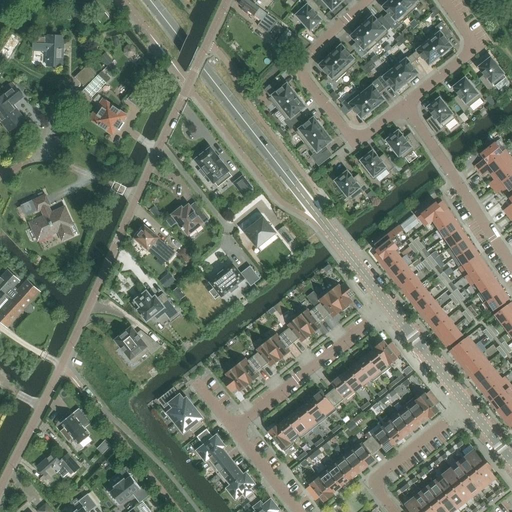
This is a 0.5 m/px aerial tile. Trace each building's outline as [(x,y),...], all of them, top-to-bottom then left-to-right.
[(278,22),(259,8),(248,0),(242,0),(239,4),(243,7),(241,10),(246,13),(248,11),(254,15),(261,21),(258,26),(269,34),(278,22)] [(318,15),(314,11),(319,7),(312,0),(304,0),(303,2),(307,6),(297,16),(300,19),(307,27),(307,26),(310,30),(311,30),(318,23),(321,20),(317,16),(318,15)] [(322,0),(329,6),(332,10),(333,9),(333,10),(340,3),(343,0),(322,0)] [(387,4),(384,7),(387,11),(386,11),(388,13),(383,18),(395,31),(401,25),(399,24),(409,14),(396,0),(390,0),(386,4),(387,4)] [(396,0),(409,14),(420,4),(415,0),(396,0)] [(102,24),(109,18),(105,13),(98,19),(102,24)] [(389,34),(382,26),(383,26),(377,20),(376,20),(373,17),(370,20),(369,18),(361,25),(363,26),(362,27),(374,40),(378,44),(389,34)] [(449,42),(446,38),(450,34),(441,23),(435,28),(437,29),(426,37),(441,56),(441,55),(442,57),(449,51),(448,49),(451,47),(448,43),(449,42)] [(374,40),(362,27),(355,33),(352,36),(355,40),(354,41),(360,47),(361,46),(364,49),(374,40)] [(63,66),(64,36),(48,36),(48,37),(35,36),(34,50),(48,51),(47,66),(63,66)] [(441,56),(426,37),(415,47),(418,50),(412,55),(416,60),(421,56),(425,61),(426,61),(429,64),(432,62),(441,56)] [(135,53),(135,49),(132,46),(128,46),(125,49),(125,53),(128,56),(132,56),(135,53)] [(357,63),(350,56),(351,55),(346,49),(345,49),(341,46),(338,49),(330,56),(346,73),(357,63)] [(415,70),(416,69),(411,64),(416,60),(412,55),(407,59),(404,55),(393,64),(407,82),(408,84),(416,78),(414,76),(418,73),(415,70)] [(346,73),(330,56),(323,62),(320,65),(324,69),(323,70),(328,76),(329,75),(336,82),(346,73)] [(506,78),(500,70),(494,62),(491,58),(490,59),(483,65),(479,67),(483,72),(482,73),(486,77),(481,81),(490,92),(496,87),(495,86),(506,78)] [(407,82),(393,64),(392,65),(393,67),(383,75),(387,81),(386,82),(391,88),(392,87),(395,91),(399,89),(407,82)] [(84,86),(97,74),(88,65),(75,77),(84,86)] [(102,72),(76,99),(84,106),(110,79),(102,72)] [(481,98),(475,90),(469,82),(465,78),(465,79),(457,85),(454,88),(458,92),(457,93),(460,98),(455,101),(464,112),(471,108),(470,107),(481,98)] [(371,84),(360,93),(373,109),(381,103),(384,100),(381,96),(382,96),(377,89),(376,90),(371,84)] [(277,93),(269,99),(278,110),(282,107),(298,94),(291,87),(290,88),(287,85),(283,88),(283,87),(276,92),(277,93)] [(0,119),(10,132),(25,120),(13,105),(24,97),(15,87),(0,98),(0,119)] [(359,91),(342,104),(349,112),(353,109),(358,115),(359,114),(362,118),(365,115),(373,109),(360,93),(359,91)] [(282,107),(278,110),(287,121),(285,122),(289,128),(301,119),(297,114),(302,111),(301,110),(305,107),(302,104),(304,102),(298,94),(282,107)] [(126,117),(126,115),(103,99),(99,105),(103,108),(94,121),(112,134),(114,134),(118,128),(118,126),(117,126),(119,122),(120,123),(122,122),(126,117)] [(432,105),(428,108),(432,113),(431,113),(435,118),(433,119),(428,123),(436,135),(442,131),(440,127),(454,116),(449,110),(443,103),(440,99),(439,99),(431,105),(432,105)] [(304,126),(296,132),(305,144),(323,129),(324,128),(318,120),(316,122),(314,118),(310,121),(309,120),(303,126),(304,126)] [(323,129),(305,144),(313,155),(311,157),(319,166),(331,157),(324,148),(328,145),(328,144),(332,141),(329,137),(323,129)] [(422,146),(413,135),(407,140),(403,135),(402,136),(399,131),(395,134),(394,132),(386,138),(388,140),(387,141),(390,145),(396,152),(402,160),(414,151),(415,152),(422,146)] [(479,171),(505,150),(502,152),(495,143),(481,154),(484,159),(475,166),(479,171)] [(229,171),(222,162),(211,147),(195,160),(202,169),(199,171),(204,177),(207,175),(214,184),(229,171)] [(492,176),(511,159),(511,158),(505,150),(479,171),(483,176),(489,172),(492,176)] [(395,168),(386,156),(381,160),(378,156),(377,156),(373,152),(370,154),(368,153),(361,159),(362,160),(361,161),(365,165),(363,166),(369,174),(371,172),(375,178),(386,170),(389,172),(395,168)] [(493,189),(511,174),(511,159),(492,176),(495,179),(489,184),(493,189)] [(369,188),(360,177),(356,180),(352,176),(351,176),(347,172),(344,175),(344,174),(336,180),(336,181),(339,185),(345,193),(351,201),(362,192),(363,193),(369,188)] [(506,194),(511,189),(511,174),(493,189),(497,194),(503,190),(506,194)] [(252,188),(243,176),(234,183),(243,195),(252,188)] [(73,225),(65,207),(52,213),(48,206),(50,205),(46,196),(35,201),(39,211),(42,209),(45,217),(31,223),(39,240),(59,231),(63,240),(73,236),(69,227),(73,225)] [(433,220),(448,210),(447,208),(442,201),(438,204),(437,203),(432,206),(429,202),(415,213),(426,226),(433,220)] [(196,230),(209,220),(199,208),(194,212),(189,206),(184,210),(182,208),(180,209),(180,208),(174,213),(175,214),(173,215),(183,227),(182,228),(184,230),(185,230),(188,234),(195,229),(196,230)] [(439,229),(454,219),(448,210),(433,220),(439,229)] [(275,233),(263,218),(245,232),(257,247),(275,233)] [(445,238),(460,228),(454,219),(439,229),(445,238)] [(378,252),(374,255),(380,262),(403,244),(396,236),(400,233),(403,230),(400,225),(396,228),(393,231),(392,231),(375,245),(378,249),(376,250),(378,252)] [(175,252),(159,238),(146,227),(144,227),(139,233),(138,233),(136,236),(136,237),(135,238),(143,246),(144,247),(146,249),(147,249),(148,250),(150,248),(160,256),(159,257),(165,261),(175,252)] [(293,240),(283,227),(277,231),(288,245),(293,240)] [(451,247),(466,237),(460,228),(445,238),(451,247)] [(457,256),(473,246),(466,237),(451,247),(457,256)] [(403,244),(380,262),(387,271),(402,259),(395,250),(403,244)] [(459,268),(479,255),(473,246),(457,256),(463,265),(459,267),(459,268)] [(192,257),(184,249),(179,255),(187,262),(192,257)] [(465,276),(485,263),(479,255),(459,268),(465,276)] [(393,279),(409,267),(402,259),(387,271),(393,279)] [(329,263),(323,268),(326,272),(332,268),(329,263)] [(471,285),(491,272),(485,263),(465,276),(471,285)] [(237,285),(245,279),(251,286),(260,279),(250,266),(241,273),(233,264),(224,271),(224,270),(218,274),(219,275),(210,282),(222,297),(230,291),(231,293),(239,287),(237,285)] [(400,288),(415,276),(409,267),(393,279),(400,288)] [(0,320),(8,328),(24,310),(28,313),(31,313),(34,310),(34,307),(30,303),(35,298),(40,292),(28,280),(19,290),(15,287),(20,281),(8,270),(1,278),(0,279),(0,320)] [(481,292),(497,281),(491,272),(471,285),(472,286),(476,283),(481,292)] [(407,296),(422,284),(415,276),(400,288),(407,296)] [(481,292),(477,294),(484,303),(503,290),(497,281),(481,292)] [(336,283),(327,290),(343,311),(350,306),(348,304),(352,301),(350,298),(354,295),(345,283),(341,287),(339,285),(338,286),(336,283)] [(413,305),(429,293),(422,284),(407,296),(413,305)] [(178,287),(171,292),(178,300),(185,295),(178,287)] [(314,291),(307,297),(315,307),(324,319),(330,314),(332,317),(342,309),(343,311),(327,290),(318,297),(314,291)] [(490,313),(509,300),(503,290),(484,303),(490,313)] [(176,309),(163,294),(157,298),(155,296),(152,299),(147,291),(135,300),(141,308),(138,310),(142,314),(141,315),(143,317),(144,317),(147,321),(152,317),(155,322),(165,314),(167,316),(176,309)] [(420,313),(435,301),(429,293),(413,305),(420,313)] [(427,322),(442,309),(435,301),(420,313),(427,322)] [(502,324),(511,316),(511,304),(511,303),(495,315),(502,324)] [(305,308),(296,315),(311,334),(321,326),(319,323),(324,319),(315,307),(310,312),(308,310),(307,311),(305,308)] [(433,330),(449,318),(442,309),(427,322),(433,330)] [(296,315),(287,322),(290,325),(288,326),(290,327),(285,331),(294,343),(299,339),(301,342),(311,334),(296,315)] [(509,332),(511,329),(511,316),(502,324),(509,332)] [(440,339),(456,326),(449,318),(433,330),(440,339)] [(447,347),(462,335),(456,326),(440,339),(447,347)] [(161,346),(146,335),(140,339),(137,336),(138,335),(137,334),(132,328),(116,340),(121,347),(134,363),(149,351),(152,354),(161,346)] [(265,339),(280,358),(290,351),(288,348),(293,343),(284,332),(279,336),(277,334),(268,342),(265,339)] [(457,360),(475,345),(468,336),(450,351),(457,360)] [(280,358),(265,339),(256,346),(259,349),(257,350),(259,352),(254,356),(263,367),(268,363),(270,366),(280,358)] [(401,354),(392,343),(388,346),(384,341),(375,349),(391,368),(391,367),(389,364),(397,358),(397,357),(401,354)] [(464,368),(482,354),(475,345),(457,360),(464,368)] [(375,349),(375,350),(373,352),(372,351),(367,355),(382,375),(391,368),(375,349)] [(470,377),(489,362),(482,354),(464,368),(470,377)] [(367,355),(366,356),(367,356),(364,358),(358,362),(374,381),(382,375),(367,355)] [(263,367),(254,356),(248,361),(246,359),(237,366),(249,382),(259,375),(256,372),(263,367)] [(358,362),(358,363),(356,365),(355,364),(350,369),(363,385),(371,379),(373,382),(374,381),(358,362)] [(477,385),(495,371),(489,362),(470,377),(477,385)] [(228,376),(223,380),(232,392),(237,388),(239,391),(249,383),(234,364),(225,371),(228,374),(226,375),(228,376)] [(350,369),(349,369),(350,370),(347,372),(347,371),(341,375),(354,392),(363,385),(350,369)] [(399,370),(395,373),(398,378),(401,381),(404,378),(402,375),(399,370)] [(484,394),(505,377),(504,377),(502,379),(495,371),(477,385),(484,394)] [(341,375),(341,376),(339,378),(338,378),(332,383),(333,383),(336,387),(330,392),(340,403),(354,392),(341,375)] [(490,402),(511,386),(505,377),(484,394),(490,402)] [(394,381),(390,385),(392,387),(397,384),(401,381),(398,378),(394,381)] [(511,386),(490,402),(497,410),(511,398),(511,386)] [(174,387),(158,400),(165,408),(171,403),(174,408),(168,413),(176,423),(195,408),(187,398),(184,400),(174,387)] [(313,398),(312,399),(327,418),(328,417),(336,411),(334,408),(340,403),(330,392),(325,396),(322,392),(321,391),(315,396),(316,397),(313,399),(313,398)] [(439,402),(431,391),(426,395),(423,391),(414,398),(430,417),(438,410),(435,405),(439,402)] [(414,398),(406,405),(421,424),(430,417),(414,398)] [(504,419),(511,412),(511,398),(497,410),(504,419)] [(312,399),(307,403),(305,405),(304,405),(319,424),(327,418),(312,399)] [(304,405),(298,409),(299,410),(296,412),(296,411),(295,412),(310,431),(319,424),(304,405)] [(406,405),(397,411),(413,431),(421,424),(406,405)] [(204,425),(200,420),(202,418),(195,408),(176,423),(184,433),(190,428),(194,433),(204,425)] [(397,411),(389,418),(404,437),(413,431),(397,411)] [(65,427),(60,431),(69,442),(73,438),(79,445),(90,435),(73,413),(72,414),(71,412),(65,417),(66,419),(61,423),(65,427)] [(295,412),(290,416),(290,417),(288,419),(287,418),(287,419),(302,438),(310,431),(295,412)] [(361,414),(353,420),(356,424),(364,418),(361,414)] [(389,418),(388,419),(391,422),(383,428),(396,444),(404,437),(389,418)] [(287,419),(281,423),(282,423),(279,425),(278,425),(294,445),(294,444),(292,441),(299,435),(301,438),(302,438),(287,419)] [(278,425),(269,432),(285,452),(294,445),(278,425)] [(383,428),(368,439),(377,451),(383,446),(386,450),(387,451),(396,444),(383,428)] [(206,461),(207,460),(222,448),(225,446),(216,436),(214,438),(210,433),(200,441),(204,446),(198,451),(206,461)] [(377,451),(368,439),(363,444),(360,441),(351,448),(366,467),(376,460),(375,459),(372,455),(377,451)] [(233,462),(222,448),(207,460),(217,474),(233,462)] [(351,448),(343,455),(358,474),(366,467),(351,448)] [(483,456),(480,458),(474,451),(466,457),(477,470),(487,462),(483,456)] [(53,454),(45,460),(59,475),(60,474),(63,477),(68,473),(69,474),(73,470),(75,472),(80,468),(68,454),(60,461),(53,454)] [(343,455),(334,461),(349,480),(358,474),(343,455)] [(466,457),(459,463),(469,476),(477,470),(466,457)] [(45,460),(38,467),(45,475),(40,479),(47,487),(55,480),(52,477),(56,473),(58,476),(59,475),(45,460)] [(334,461),(326,468),(341,487),(349,480),(334,461)] [(244,476),(233,462),(217,474),(228,488),(244,476)] [(490,470),(492,468),(487,462),(477,470),(488,484),(496,478),(490,470)] [(469,476),(459,463),(451,469),(462,482),(469,476)] [(326,468),(317,475),(320,478),(333,494),(341,487),(326,468)] [(462,482),(451,469),(444,475),(454,488),(462,482)] [(477,470),(469,476),(480,490),(488,484),(477,470)] [(249,488),(254,484),(246,474),(244,476),(228,488),(236,498),(243,493),(249,499),(255,495),(249,488)] [(144,484),(140,488),(131,475),(130,476),(131,476),(126,480),(125,479),(125,478),(124,478),(113,487),(114,487),(115,488),(111,492),(110,492),(120,505),(121,505),(120,504),(133,494),(140,503),(152,494),(144,484)] [(454,488),(444,475),(436,481),(447,494),(454,488)] [(469,476),(462,482),(472,496),(480,490),(469,476)] [(311,486),(307,489),(315,500),(320,496),(324,501),(333,494),(320,478),(311,485),(311,486)] [(447,494),(436,481),(429,487),(439,500),(447,494)] [(462,482),(454,488),(465,502),(472,496),(462,482)] [(439,500),(429,487),(421,493),(432,506),(439,500)] [(454,488),(447,494),(457,508),(465,502),(454,488)] [(89,511),(98,506),(97,505),(100,502),(92,492),(88,494),(79,501),(84,507),(79,511),(77,510),(78,509),(77,509),(73,511),(89,511)] [(424,511),(432,506),(421,493),(414,499),(424,511)] [(447,494),(439,500),(448,511),(452,511),(457,508),(447,494)] [(276,511),(277,511),(279,510),(271,500),(263,506),(258,499),(252,504),(257,511),(255,511),(276,511)] [(424,511),(414,499),(406,505),(411,511),(424,511)] [(448,511),(439,500),(432,506),(436,511),(448,511)]
